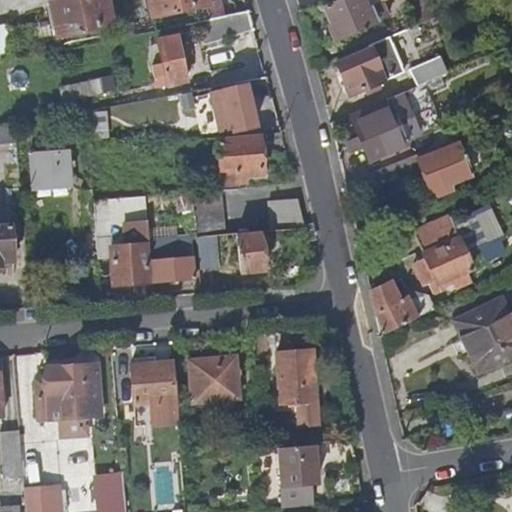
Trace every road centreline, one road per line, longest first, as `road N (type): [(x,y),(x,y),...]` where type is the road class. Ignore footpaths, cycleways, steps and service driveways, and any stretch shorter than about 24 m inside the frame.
road 1 (residential): [(348,298),(0,330)]
road 2 (residential): [(266,0),(348,298)]
road 3 (residential): [(348,298),(381,474)]
road 4 (residential): [(511,452),(381,474)]
